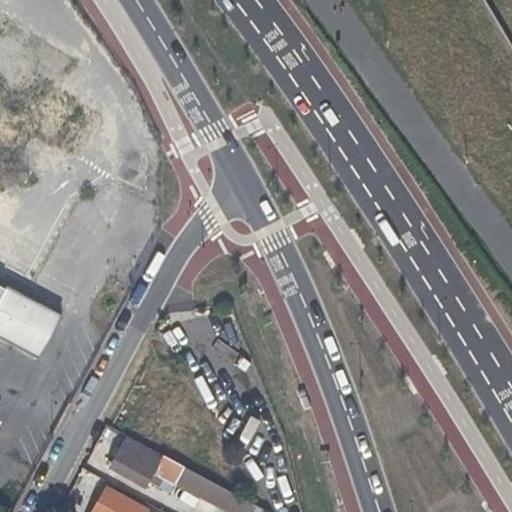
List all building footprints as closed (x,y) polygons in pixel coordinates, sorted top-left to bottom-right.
[(56,93),(74,59),(0,17),(0,146),(16,155),(29,132),(72,155),(95,114),(56,93)] [(46,300),(62,268),(50,262),(35,295),(46,300)] [(0,420),(1,418),(0,417),(0,331),(35,349),(42,336),(48,340),(63,313),(7,283),(6,284),(0,281),(0,420)] [(42,336),(35,349),(42,353),(48,340),(42,336)] [(166,458),(169,452),(129,431),(112,462),(147,481),(149,476),(155,479),(160,471),(154,468),(161,455),(166,458)] [(249,511),(256,499),(186,461),(177,478),(240,511),(249,511)] [(140,511),(145,504),(109,485),(94,511),(140,511)]
